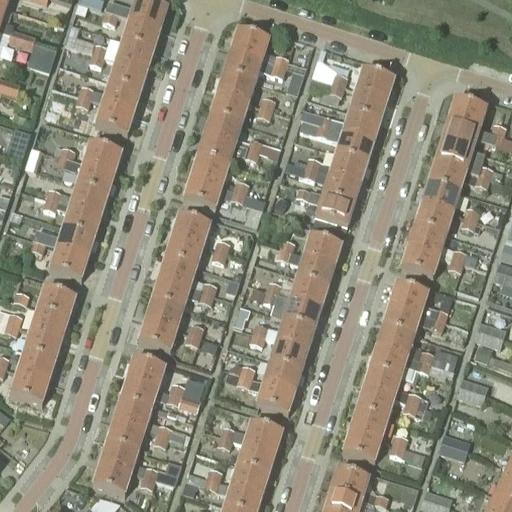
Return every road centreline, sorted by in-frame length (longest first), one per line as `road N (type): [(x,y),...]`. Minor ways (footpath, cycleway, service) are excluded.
road 1 (residential): [(19,511),(70,436),(209,0)]
road 2 (residential): [(430,67),(290,511)]
road 3 (residential): [(216,0),(430,67)]
